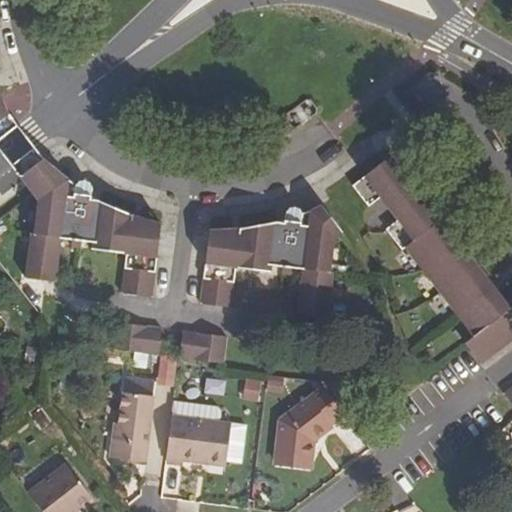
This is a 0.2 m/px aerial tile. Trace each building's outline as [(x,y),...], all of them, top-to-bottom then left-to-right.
[(0,126),(10,119),(0,99),(0,126)] [(465,343),(481,364),(511,339),(511,310),(392,155),(372,170),(353,186),(368,208),(378,200),(394,223),(384,231),(399,252),(409,245),(474,334),(465,343)] [(19,178),(33,195),(58,174),(43,160),(19,178)] [(31,235),(26,279),(55,284),(62,239),(94,244),(92,256),(127,260),(122,295),(152,299),(161,225),(132,216),(108,205),(92,196),(93,193),(93,188),(92,186),(87,182),(83,182),(81,182),(78,183),(76,185),(58,174),(33,195),(38,201),(34,235),(31,235)] [(210,231),(200,304),(231,308),(236,272),(271,277),(273,264),(306,270),(301,313),(330,317),(335,272),(332,271),(335,238),(342,233),(321,206),(304,216),(302,212),(298,209),(295,209),(290,211),(287,213),(286,216),(285,221),(286,223),(256,228),(237,230),(210,231)] [(118,323),(114,350),(159,355),(162,329),(118,323)] [(183,332),(179,359),(224,364),(227,337),(183,332)] [(202,394),(223,396),(224,381),(203,378),(202,394)] [(245,378),(239,398),(256,403),(262,383),(245,378)] [(154,397),(156,383),(124,379),(122,393),(118,431),(113,431),(109,458),(146,463),(154,397)] [(280,423),(275,458),(312,463),(315,441),(333,427),(332,424),(343,414),(323,388),(280,423)] [(220,422),(222,412),(218,407),(173,402),(171,416),(220,422)] [(171,416),(166,459),(199,463),(200,456),(228,460),(232,424),(171,416)] [(200,456),(199,463),(227,467),(228,460),(200,456)] [(274,466),(311,470),(312,463),(275,458),(274,466)] [(28,494),(41,511),(70,511),(91,497),(66,465),(28,494)]
